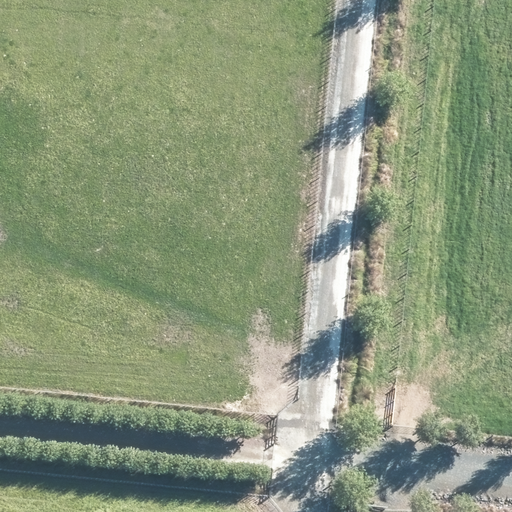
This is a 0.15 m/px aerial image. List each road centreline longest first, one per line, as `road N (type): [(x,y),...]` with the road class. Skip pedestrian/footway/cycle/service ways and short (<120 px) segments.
road 1 (track): [(353,0),(303,511)]
road 2 (track): [(306,446),(0,419)]
